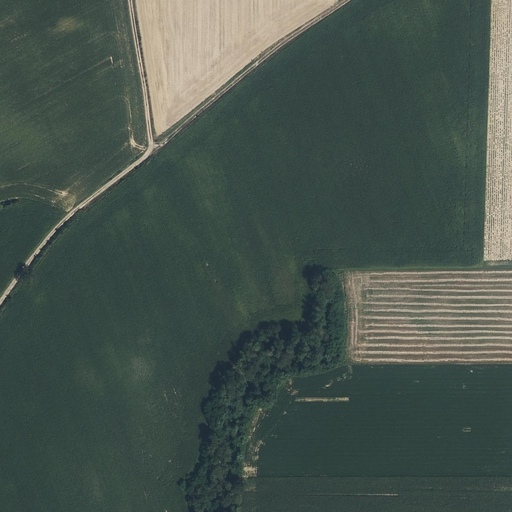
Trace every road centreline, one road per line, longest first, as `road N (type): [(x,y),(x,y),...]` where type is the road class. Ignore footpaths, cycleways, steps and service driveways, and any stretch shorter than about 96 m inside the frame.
road 1 (track): [(349,0),(153,149)]
road 2 (track): [(153,149),(57,228),(0,306)]
road 3 (track): [(133,0),(153,149)]
